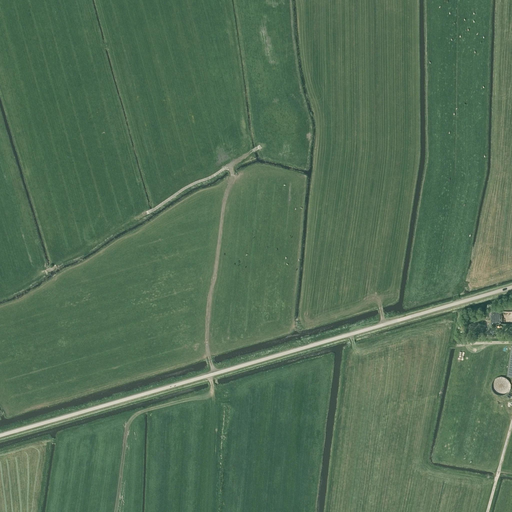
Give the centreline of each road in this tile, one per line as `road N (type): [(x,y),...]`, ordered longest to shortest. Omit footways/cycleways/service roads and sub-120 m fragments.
road 1 (unclassified): [(0,437),(511,289)]
road 2 (track): [(214,374),(207,312),(229,164)]
road 3 (track): [(260,147),(147,213)]
